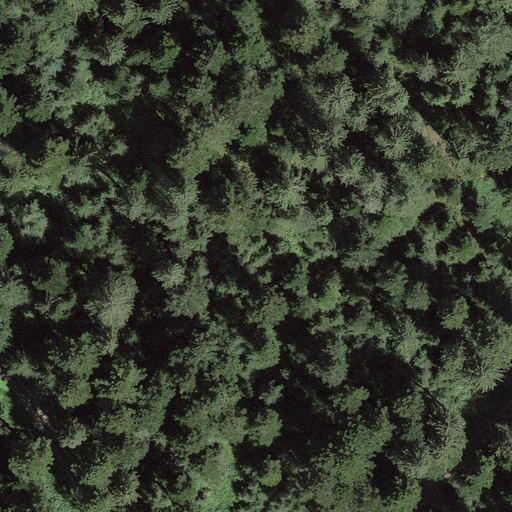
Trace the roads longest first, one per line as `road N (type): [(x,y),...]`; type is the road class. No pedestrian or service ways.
road 1 (track): [(103,511),(0,362)]
road 2 (track): [(511,410),(418,511)]
